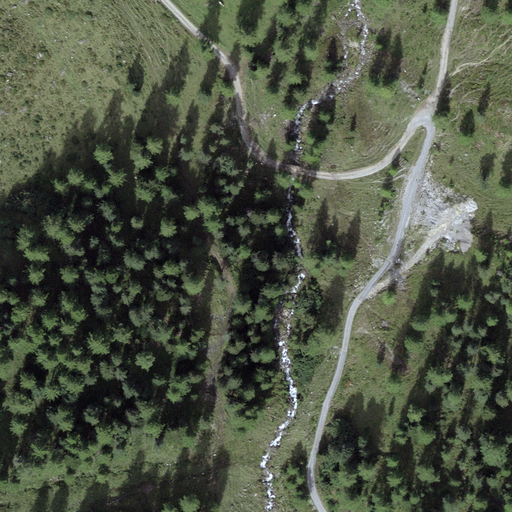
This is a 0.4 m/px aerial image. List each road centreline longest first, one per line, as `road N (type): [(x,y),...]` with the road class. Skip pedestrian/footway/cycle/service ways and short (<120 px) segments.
road 1 (track): [(430,108),(431,130),(393,256),(350,311),(313,448),(309,480),(320,511)]
road 2 (track): [(163,0),(217,51),(236,79),(246,136),(258,156),(283,167),(360,172),(392,156),(430,108)]
